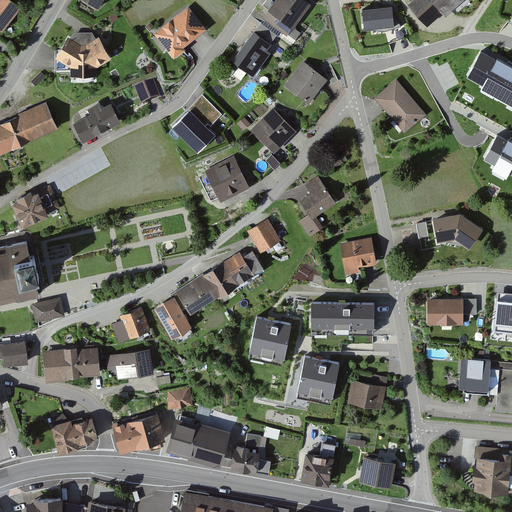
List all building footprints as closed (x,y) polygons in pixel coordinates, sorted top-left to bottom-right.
[(19,9),(8,0),(0,0),(0,24),(4,28),(19,9)] [(310,4),(303,0),(278,0),(271,12),(293,27),(310,4)] [(415,0),(410,5),(429,26),(442,14),(445,18),(465,0),(415,0)] [(207,30),(189,7),(154,33),(174,59),(186,50),(184,48),(207,30)] [(392,8),(362,10),(364,31),(394,28),(392,8)] [(275,47),(260,36),(240,64),(255,75),(275,47)] [(87,45),(69,39),(58,58),(73,67),(73,77),(97,77),(98,68),(111,60),(100,38),(87,45)] [(497,60),(482,52),(470,73),(511,94),(511,65),(498,58),(497,60)] [(323,81),(305,66),(290,86),(308,100),(323,81)] [(424,114),(397,82),(377,99),(404,130),(424,114)] [(157,97),(153,83),(137,88),(142,102),(157,97)] [(193,106),(173,124),(189,142),(195,136),(203,145),(215,134),(208,127),(222,114),(207,98),(195,108),(193,106)] [(121,122),(113,106),(78,122),(86,138),(121,122)] [(48,107),(0,126),(0,151),(57,128),(48,107)] [(296,131),(273,109),(251,132),(274,154),(296,131)] [(511,136),(499,130),(485,157),(496,163),(494,167),(507,174),(510,170),(511,170),(511,136)] [(234,160),(213,169),(224,193),(244,185),(234,160)] [(336,203),(318,177),(305,185),(311,194),(301,200),(314,218),(336,203)] [(38,195),(18,204),(25,222),(46,213),(38,195)] [(460,213),(435,218),(440,238),(456,235),(470,245),(482,227),(460,213)] [(319,226),(312,216),(303,222),(310,232),(319,226)] [(277,239),(268,222),(251,231),(261,249),(277,239)] [(370,241),(345,245),(349,265),(373,261),(370,241)] [(39,268),(33,243),(0,248),(0,302),(43,293),(39,268)] [(250,272),(240,255),(227,262),(238,279),(250,272)] [(233,282),(223,266),(208,275),(218,292),(233,282)] [(216,296),(203,276),(179,291),(191,311),(216,296)] [(511,294),(498,293),(495,332),(511,333),(511,294)] [(62,315),(58,296),(36,300),(39,319),(62,315)] [(477,299),(463,299),(428,300),(428,325),(463,325),(463,315),(477,315),(477,299)] [(173,300),(159,308),(174,333),(188,324),(173,300)] [(373,304),(326,303),(325,325),(373,326),(373,304)] [(122,321),(113,324),(120,343),(151,331),(142,307),(120,316),(122,321)] [(289,323),(258,317),(251,349),(283,355),(289,323)] [(28,365),(26,342),(2,345),(3,359),(4,367),(28,365)] [(77,348),(43,352),(46,383),(67,381),(66,379),(101,376),(98,348),(77,350),(77,348)] [(150,349),(106,355),(108,371),(117,370),(118,379),(154,375),(150,349)] [(338,362),(306,356),(300,388),(332,395),(338,362)] [(492,360),(462,358),(459,391),(489,394),(492,360)] [(511,362),(492,360),(489,394),(497,394),(496,412),(511,412),(511,362)] [(384,387),(354,381),(351,399),(380,405),(384,387)] [(189,408),(188,391),(169,393),(170,409),(189,408)] [(158,413),(116,425),(123,450),(165,438),(158,413)] [(228,431),(179,417),(170,449),(219,463),(228,431)] [(99,440),(93,419),(73,425),(78,446),(99,440)] [(73,425),(72,421),(51,427),(59,456),(80,450),(78,446),(73,425)] [(265,436),(277,439),(279,431),(266,428),(265,436)] [(258,453),(239,448),(235,465),(254,469),(258,453)] [(331,459),(309,455),(305,475),(327,479),(331,459)] [(509,460),(481,457),(479,485),(506,487),(509,460)] [(393,463),(367,458),(363,479),(389,484),(393,463)] [(288,511),(289,509),(187,491),(183,511),(288,511)] [(61,511),(61,501),(27,502),(27,511),(61,511)] [(66,502),(64,511),(82,511),(83,505),(66,502)] [(120,511),(122,507),(98,502),(96,511),(120,511)]
